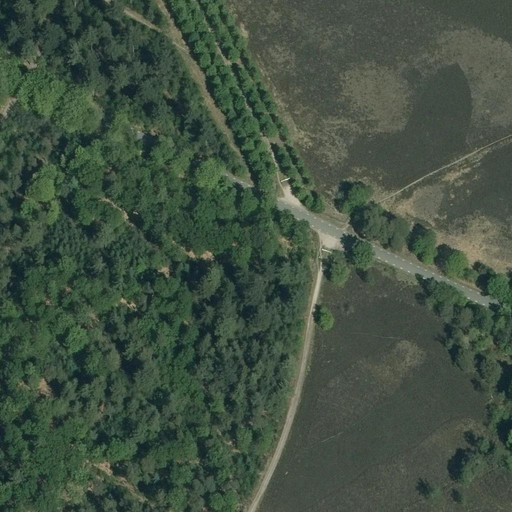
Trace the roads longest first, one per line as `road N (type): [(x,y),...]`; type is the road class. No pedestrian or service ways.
road 1 (tertiary): [(511,311),(328,230),(0,67)]
road 2 (track): [(328,230),(291,421),(252,511)]
road 3 (track): [(328,230),(511,136)]
road 4 (track): [(241,87),(289,194),(328,230)]
road 5 (track): [(105,0),(241,87)]
road 6 (track): [(0,115),(57,0)]
